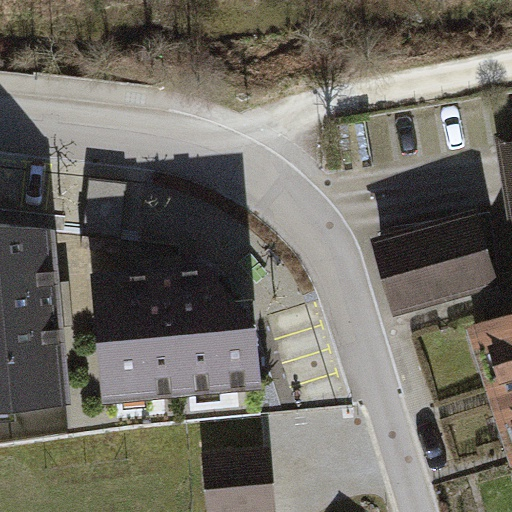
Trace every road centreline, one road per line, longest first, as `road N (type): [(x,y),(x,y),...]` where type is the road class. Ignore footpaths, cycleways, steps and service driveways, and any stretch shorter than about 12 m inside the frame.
road 1 (residential): [(0,120),(202,149),(242,164),(289,204),(326,241),(420,511)]
road 2 (track): [(511,60),(338,97),(264,134)]
